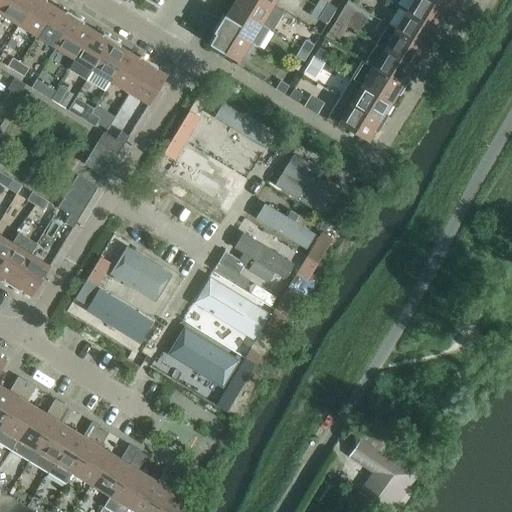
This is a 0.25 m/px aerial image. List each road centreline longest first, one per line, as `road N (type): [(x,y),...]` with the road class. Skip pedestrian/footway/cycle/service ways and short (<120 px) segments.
road 1 (unclassified): [(279,511),(434,267),(511,121)]
road 2 (residential): [(186,56),(220,64),(374,159),(468,0)]
road 3 (residential): [(186,56),(185,76),(108,199)]
road 4 (residential): [(108,199),(26,339)]
road 5 (residential): [(26,339),(136,407)]
road 6 (residential): [(148,361),(208,257)]
